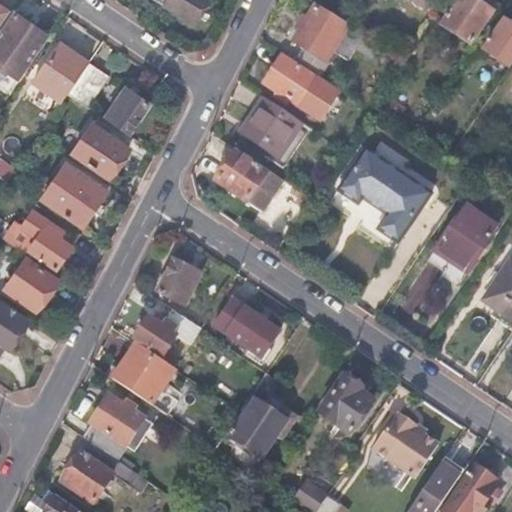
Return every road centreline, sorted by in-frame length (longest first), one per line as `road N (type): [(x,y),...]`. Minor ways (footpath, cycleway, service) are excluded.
road 1 (residential): [(511,437),(162,198)]
road 2 (residential): [(37,434),(162,198)]
road 3 (residential): [(79,0),(214,91)]
